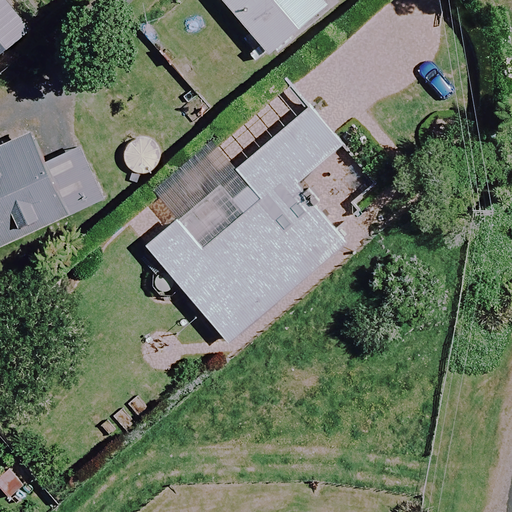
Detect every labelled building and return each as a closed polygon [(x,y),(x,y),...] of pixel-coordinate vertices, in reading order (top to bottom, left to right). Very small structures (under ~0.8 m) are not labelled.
[(0,0),(0,42),(21,26),(0,0)] [(330,6),(324,0),(223,0),(272,56),(330,6)] [(348,245),(300,189),(353,144),(309,93),(230,160),(240,172),(150,248),(231,344),(348,245)] [(152,137),(147,135),(142,135),(138,135),(134,136),(130,138),(126,140),(123,144),(120,147),(118,151),(117,155),(117,160),(117,164),(118,169),(120,173),(123,176),(126,179),(129,182),(133,184),(138,185),(142,185),(146,185),(151,184),(155,182),(158,180),(161,176),(164,173),(166,169),(167,165),(168,160),(167,156),(166,151),(164,147),(162,144),(159,141),(155,138),(152,137)] [(51,169),(37,136),(0,150),(0,248),(102,207),(82,157),(51,169)]
